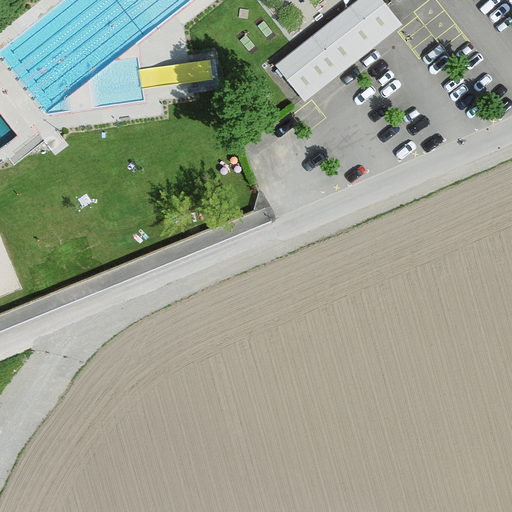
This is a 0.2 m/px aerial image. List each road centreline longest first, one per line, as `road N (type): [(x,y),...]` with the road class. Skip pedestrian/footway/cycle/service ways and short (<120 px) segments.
road 1 (tertiary): [(0,441),(32,387),(74,344),(171,279),(273,235)]
road 2 (tertiary): [(511,130),(273,235)]
road 3 (unknown): [(488,121),(395,44)]
